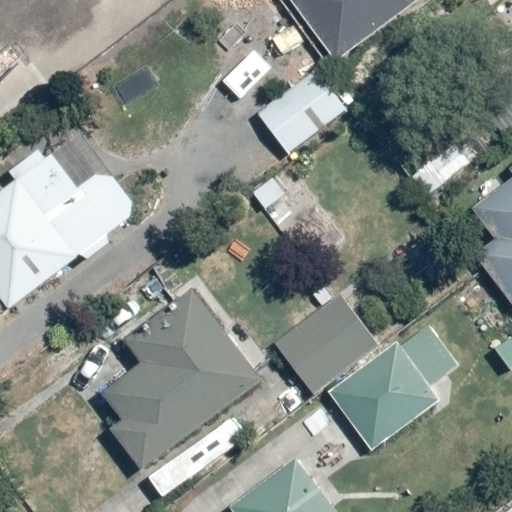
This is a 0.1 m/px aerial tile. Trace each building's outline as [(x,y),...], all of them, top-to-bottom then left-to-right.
[(117,29),(97,0),(0,0),(0,26),(38,83),(117,29)] [(416,0),(291,0),(337,60),(416,0)] [(355,104),(326,66),(260,116),(289,154),(355,104)] [(79,190),(46,146),(12,171),(17,179),(0,192),(0,293),(10,307),(138,210),(107,169),(79,190)] [(502,223),(469,245),(511,309),(511,308),(511,194),(492,208),(502,223)] [(261,379),(194,292),(119,350),(131,366),(91,397),(145,468),(261,379)] [(379,343),(341,294),(275,345),(314,394),(379,343)] [(459,365),(427,321),(328,394),(371,452),(441,400),(430,386),(459,365)] [(487,336),(509,368),(511,366),(511,324),(510,321),(487,336)] [(338,511),(299,458),(229,508),(232,511),(338,511)]
